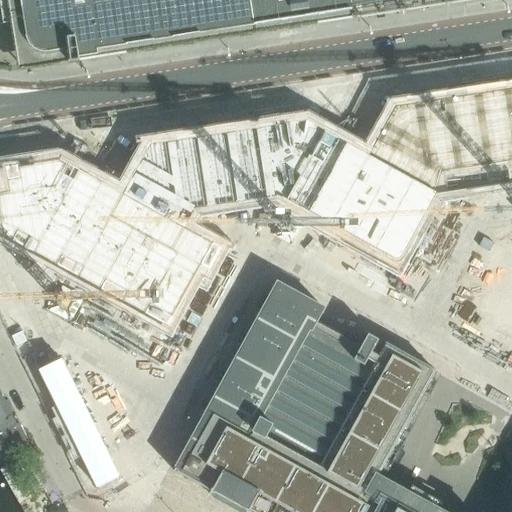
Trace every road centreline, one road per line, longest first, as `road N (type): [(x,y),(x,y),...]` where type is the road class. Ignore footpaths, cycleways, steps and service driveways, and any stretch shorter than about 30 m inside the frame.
road 1 (unknown): [(275,200),(59,244),(22,230),(9,208),(15,183),(39,166),(88,168),(256,137),(270,148)]
road 2 (secondary): [(0,112),(511,41)]
road 3 (unknown): [(309,193),(321,248),(344,286),(470,352)]
road 4 (unknown): [(309,193),(200,351)]
road 5 (unknown): [(70,305),(252,272)]
